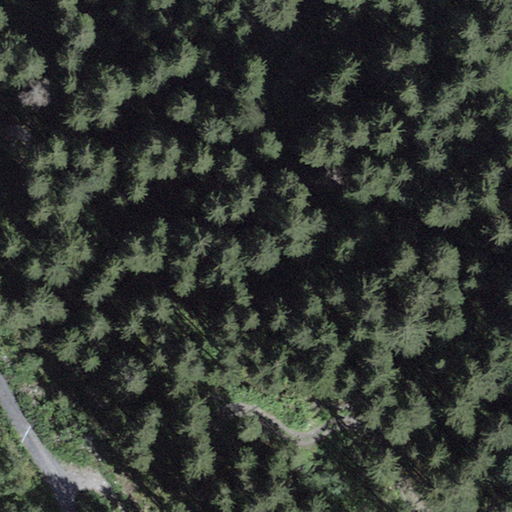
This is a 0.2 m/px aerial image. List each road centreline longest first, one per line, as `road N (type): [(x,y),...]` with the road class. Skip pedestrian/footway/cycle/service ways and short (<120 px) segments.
road 1 (track): [(217,511),(294,443),(336,421),(366,423),(396,465),(414,511)]
road 2 (track): [(63,511),(59,481),(0,392)]
